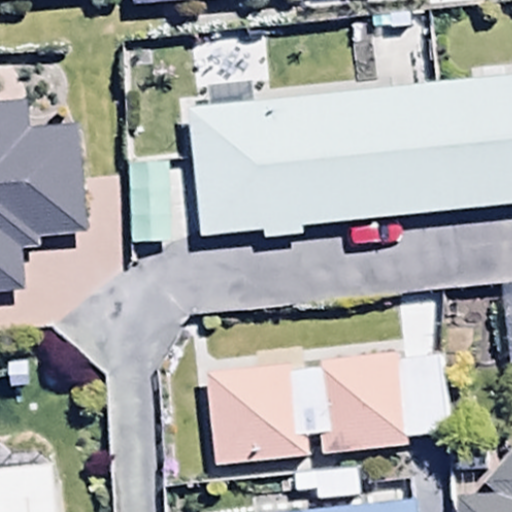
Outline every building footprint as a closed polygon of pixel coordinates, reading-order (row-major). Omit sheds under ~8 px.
[(0,0),(0,24),(304,0),(0,0)] [(436,0),(376,0),(377,19),(437,15),(436,0)] [(511,168),(511,40),(187,72),(199,200),(511,168)] [(27,111),(0,112),(0,304),(22,303),(20,254),(38,253),(38,244),(85,242),(81,132),(28,134),(27,111)] [(177,173),(125,177),(129,268),(181,243),(177,173)] [(397,367),(397,362),(206,382),(215,475),(308,466),(306,446),(319,444),(321,464),(406,456),(405,445),(448,441),(440,362),(397,367)] [(511,511),(511,455),(482,490),(490,500),(457,503),(457,511),(511,511)] [(56,511),(53,475),(0,480),(0,511),(56,511)]
